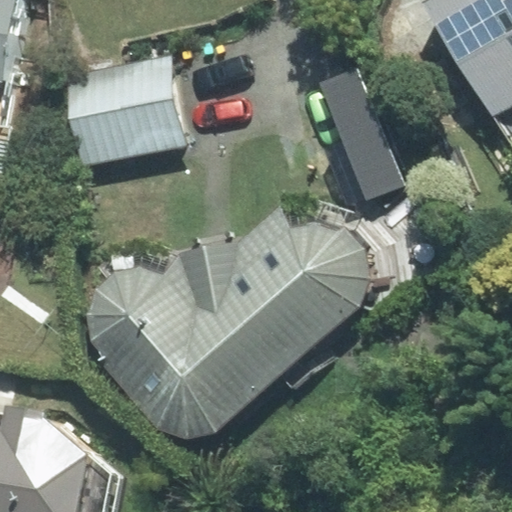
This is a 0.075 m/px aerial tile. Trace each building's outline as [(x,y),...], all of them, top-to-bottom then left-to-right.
[(0,80),(13,0),(0,0),(0,178),(12,107),(0,104),(0,80)] [(511,0),(452,0),(445,5),(510,114),(511,113),(511,0)] [(180,52),(75,73),(93,166),(198,146),(180,52)] [(78,317),(196,452),(384,289),(356,258),(373,243),(339,203),(322,218),(301,195),(228,258),(210,237),(168,274),(150,255),(78,317)] [(0,424),(0,511),(98,511),(108,458),(92,455),(94,440),(64,435),(68,410),(24,403),(20,428),(0,424)]
